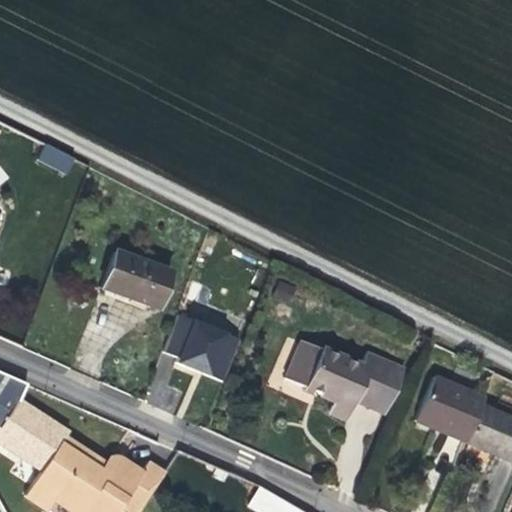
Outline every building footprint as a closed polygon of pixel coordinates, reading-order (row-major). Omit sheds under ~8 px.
[(65,174),(72,159),(43,144),(36,160),(65,174)] [(0,184),(9,178),(0,167),(0,184)] [(155,309),(168,272),(112,252),(99,288),(124,297),(155,309)] [(196,372),(220,382),(237,340),(188,314),(167,360),(196,372)] [(382,414),(401,370),(365,354),(359,367),(299,341),(282,379),(318,395),(332,400),(326,412),(345,420),(353,402),(382,414)] [(478,406),(481,399),(430,378),(412,421),(434,431),(435,430),(446,434),(445,436),(462,443),(478,406)] [(511,464),(511,420),(478,406),(462,443),(491,455),(511,464)] [(148,462),(136,480),(116,466),(113,471),(109,477),(57,443),(23,496),(45,511),(51,501),(68,511),(114,511),(120,503),(133,511),(137,511),(163,472),(148,462)] [(299,511),(257,487),(246,506),(256,511),(299,511)]
